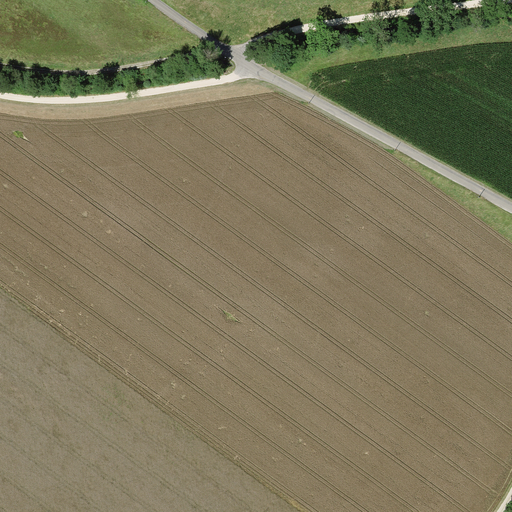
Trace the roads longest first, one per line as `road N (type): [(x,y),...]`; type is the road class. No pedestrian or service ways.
road 1 (unclassified): [(150,0),(279,82),(511,208)]
road 2 (track): [(503,0),(331,21),(228,52)]
road 3 (track): [(255,67),(95,99),(0,95)]
road 4 (track): [(0,64),(78,74),(219,46)]
